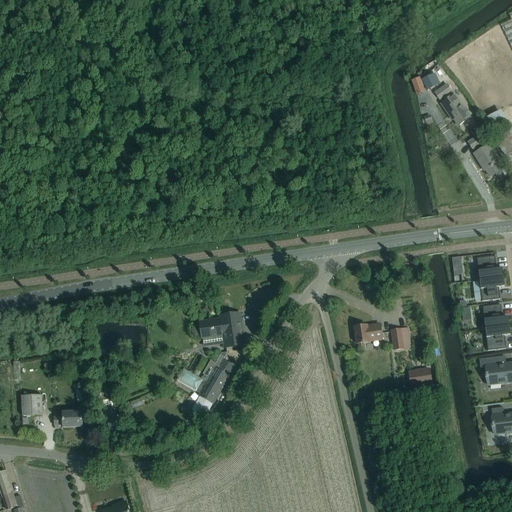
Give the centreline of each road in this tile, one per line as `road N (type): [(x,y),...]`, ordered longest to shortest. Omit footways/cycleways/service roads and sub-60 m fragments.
road 1 (residential): [(0,449),(118,465),(192,452),(237,410),(299,301),(317,285)]
road 2 (tertiary): [(0,303),(334,249)]
road 3 (unclassified): [(370,511),(317,285)]
road 4 (tertiary): [(334,249),(509,226)]
